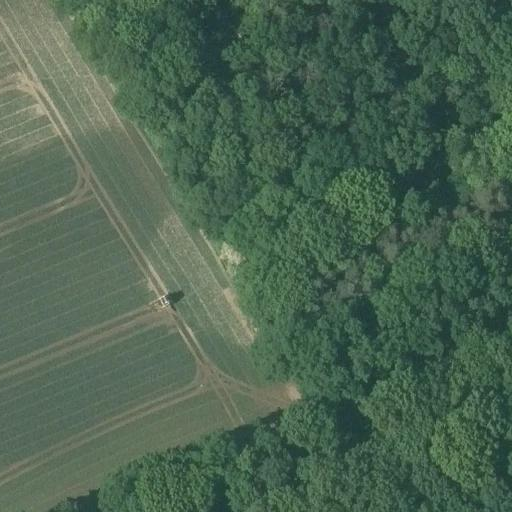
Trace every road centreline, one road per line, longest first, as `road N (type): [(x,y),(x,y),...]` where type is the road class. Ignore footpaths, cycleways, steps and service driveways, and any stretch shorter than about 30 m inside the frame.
road 1 (track): [(74,0),(318,433)]
road 2 (track): [(105,511),(511,359)]
